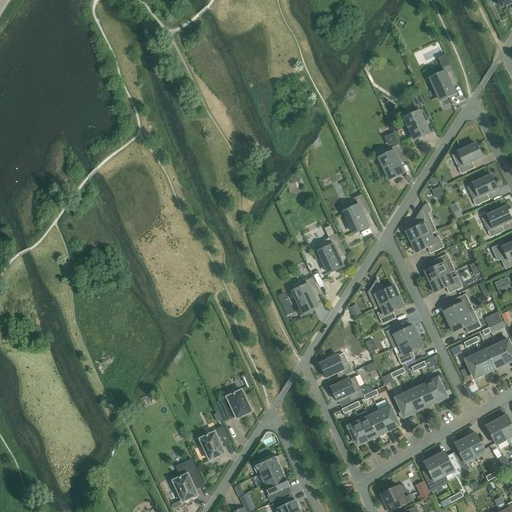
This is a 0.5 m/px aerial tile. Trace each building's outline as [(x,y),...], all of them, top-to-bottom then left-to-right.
[(430,78),(441,101),(442,101),(442,100),(455,94),(450,83),(457,80),(457,82),(458,81),(450,65),(441,69),(441,70),(443,69),(444,72),(431,79),(431,78),(430,78)] [(405,118),(416,141),(416,140),(430,134),(424,123),(431,120),(432,122),(432,121),(425,104),(415,109),(416,110),(417,109),(419,112),(406,118),(405,118)] [(389,149),(390,149),(392,149),(393,152),(380,158),(380,157),(379,158),(390,181),(391,180),(390,180),(404,173),(399,162),(405,159),(406,161),(407,161),(399,144),(389,149)] [(459,168),(458,168),(458,169),(459,168),(461,174),(474,168),(472,162),(484,157),(484,156),(483,157),(477,144),(476,144),(476,145),(459,152),(458,152),(459,153),(453,155),(459,168)] [(473,185),(468,187),(473,199),(473,200),(474,200),(476,206),(489,200),(487,194),(499,189),(498,188),(497,188),(492,176),(491,176),(474,184),(473,184),(473,185)] [(435,200),(443,199),(442,191),(433,193),(435,200)] [(355,234),(369,227),(364,216),(371,213),(371,215),(372,215),(363,194),(353,199),(354,200),(355,199),(358,206),(345,212),(345,211),(344,212),(355,235),(356,234),(355,234)] [(407,233),(412,243),(431,234),(436,232),(424,206),(425,209),(420,212),(415,220),(418,227),(406,232),(407,233)] [(456,207),(450,210),(457,222),(463,219),(456,207)] [(483,219),(488,231),(487,231),(488,232),(491,237),(504,232),(501,226),(511,221),(511,219),(506,207),(506,208),(489,216),(488,215),(488,216),(483,219)] [(333,245),(320,252),(320,251),(319,251),(329,274),(330,274),(330,273),(344,267),(338,256),(345,253),(346,255),(347,254),(337,234),(334,235),(330,226),(325,229),(329,238),(328,238),(328,239),(330,238),(333,245)] [(431,234),(412,243),(417,253),(416,253),(416,254),(428,248),(431,254),(444,248),(439,237),(433,240),(431,234)] [(498,261),(501,260),(506,269),(511,266),(511,243),(503,248),(501,245),(492,249),(498,261)] [(426,273),(431,283),(449,273),(446,268),(452,265),(447,255),(434,261),(437,266),(425,272),(425,273),(426,273)] [(297,275),(305,272),(302,263),(294,267),(297,275)] [(468,274),(477,270),(475,265),(466,268),(468,274)] [(449,273),(431,283),(436,292),(435,293),(435,294),(447,288),(450,293),(462,287),(457,276),(452,279),(449,273)] [(304,282),(304,283),(306,282),(307,285),(294,291),(293,291),(304,314),(305,314),(304,313),(318,307),(313,296),(319,293),(320,294),(321,294),(313,277),(304,282)] [(376,309),(381,306),(399,297),(395,287),(395,286),(383,292),(377,279),(368,293),(376,309)] [(277,287),(280,296),(292,291),(288,282),(277,287)] [(445,313),(449,322),(468,314),(468,313),(465,308),(471,305),(466,295),(453,301),(456,306),(444,312),(444,313),(445,313)] [(381,306),(383,311),(378,314),(383,325),(396,319),(393,313),(405,308),(405,307),(404,307),(399,297),(381,306)] [(291,306),(284,310),(287,316),(294,313),(291,306)] [(468,314),(449,322),(454,332),(453,333),(454,333),(466,328),(468,333),(481,327),(473,311),(468,313),(468,314)] [(394,349),(400,346),(418,337),(413,327),(414,327),(414,326),(402,332),(399,326),(387,332),(394,349)] [(400,346),(402,352),(397,354),(402,365),(415,359),(412,353),(424,347),(423,347),(418,337),(400,346)] [(496,344),(497,347),(506,364),(509,362),(511,363),(511,362),(511,350),(507,338),(496,344)] [(367,345),(371,352),(377,348),(373,342),(367,345)] [(497,347),(488,351),(496,369),(497,368),(499,369),(503,367),(502,366),(506,364),(497,347)] [(488,351),(478,356),(486,373),(490,371),(490,373),(494,371),(495,369),(496,369),(488,351)] [(486,373),(478,356),(467,361),(475,378),(477,377),(478,379),(481,377),(482,375),(486,373)] [(325,378),(325,379),(337,374),(340,379),(353,374),(348,363),(343,365),(340,358),(340,357),(321,365),(321,364),(320,365),(326,378),(325,378)] [(354,370),(361,367),(358,359),(350,362),(354,370)] [(369,376),(377,372),(373,365),(365,370),(369,376)] [(444,392),(449,390),(442,375),(437,378),(437,377),(426,382),(427,385),(428,385),(436,402),(439,401),(442,402),(445,400),(444,398),(446,397),(444,392)] [(364,396),(362,390),(362,389),(361,390),(355,377),(350,380),(350,379),(349,380),(332,388),(331,388),(337,401),(337,402),(349,396),(351,402),(364,396)] [(428,385),(427,385),(418,390),(426,407),(427,406),(429,407),(433,406),(432,404),(436,402),(428,385)] [(418,390),(408,394),(416,412),(420,410),(421,411),(424,410),(425,408),(426,407),(418,390)] [(223,407),(228,418),(236,415),(238,419),(252,412),(242,391),(236,394),(227,398),(230,403),(223,407)] [(416,412),(408,394),(397,399),(405,417),(407,416),(408,417),(412,416),(412,413),(416,412)] [(342,410),(344,414),(354,410),(352,405),(342,410)] [(378,410),(380,414),(388,431),(392,429),(394,430),(398,429),(397,427),(399,426),(389,405),(378,410)] [(380,414),(370,418),(378,436),(379,435),(382,436),(385,434),(384,433),(388,431),(380,414)] [(507,416),(497,422),(507,440),(511,436),(511,423),(507,415),(507,416)] [(360,423),(361,423),(359,418),(347,423),(350,428),(358,445),(360,444),(361,446),(364,444),(365,442),(368,440),(360,423)] [(361,423),(360,423),(368,440),(372,438),(373,440),(376,438),(377,436),(378,436),(370,418),(361,423)] [(507,440),(497,422),(488,427),(487,426),(487,427),(497,445),(507,440)] [(198,438),(202,446),(203,446),(207,454),(206,455),(209,460),(210,459),(211,461),(225,454),(221,446),(231,442),(224,427),(214,431),(215,433),(209,436),(208,434),(198,438)] [(476,434),(466,440),(476,458),(486,452),(476,434),(475,434),(476,434)] [(476,458),(466,440),(456,445),(456,444),(455,445),(462,457),(457,460),(463,472),(470,469),(466,463),(476,458)] [(445,453),(435,458),(445,476),(452,473),(454,477),(463,472),(457,460),(451,463),(445,452),(444,452),(445,453)] [(253,464),(258,475),(279,465),(274,454),(253,464)] [(445,476),(435,458),(425,463),(424,463),(431,475),(425,478),(432,490),(448,482),(445,476)] [(263,486),(265,485),(284,476),(279,465),(258,475),(263,486)] [(180,496),(179,497),(182,502),(183,501),(183,503),(185,502),(185,504),(190,501),(190,500),(192,499),(192,500),(197,498),(197,497),(198,496),(194,488),(203,484),(195,466),(186,471),(188,475),(182,478),(181,476),(171,480),(175,488),(176,488),(180,496)] [(494,473),(486,477),(488,482),(496,478),(494,473)] [(265,485),(270,495),(268,496),(271,503),(283,497),(280,491),(289,487),(284,476),(265,485)] [(381,495),(386,507),(397,502),(399,508),(413,501),(408,491),(407,492),(404,485),(400,487),(399,486),(395,488),(393,483),(382,488),(385,493),(381,495)] [(426,484),(416,488),(420,498),(414,501),(416,506),(432,499),(426,484)] [(242,502),(246,511),(249,511),(258,509),(254,497),(242,502)] [(272,505),(275,511),(301,511),(296,501),(287,506),(284,499),(272,505)] [(511,511),(511,502),(498,510),(499,511),(511,511)]
